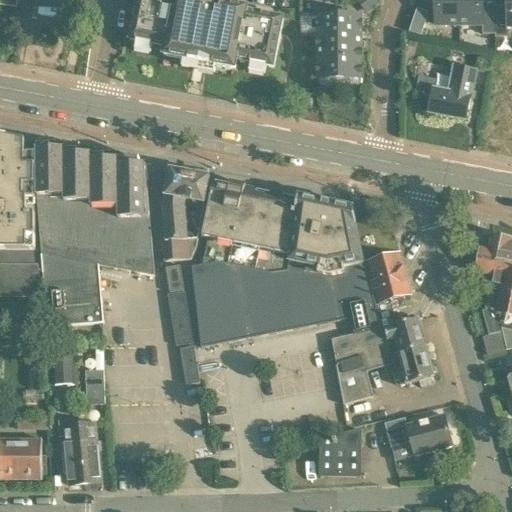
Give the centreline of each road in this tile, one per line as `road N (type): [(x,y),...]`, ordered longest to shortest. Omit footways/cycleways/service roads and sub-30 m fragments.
road 1 (unclassified): [(427,170),(429,231),(501,493)]
road 2 (primary): [(381,161),(97,105)]
road 3 (residential): [(0,508),(279,501)]
road 4 (residential): [(279,501),(501,493)]
road 5 (residential): [(381,161),(385,51),(397,0)]
